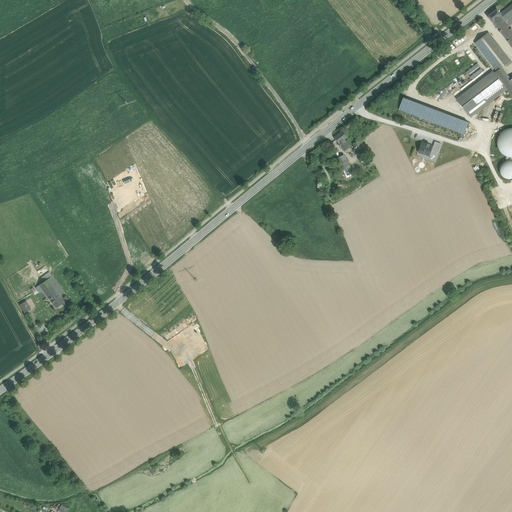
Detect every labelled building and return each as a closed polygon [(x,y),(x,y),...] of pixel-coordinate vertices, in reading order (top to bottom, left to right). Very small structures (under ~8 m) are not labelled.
[(511,4),(500,13),(501,15),(505,20),(511,13),(511,4)] [(497,9),(488,16),(492,22),(493,22),(501,15),(500,13),(497,9)] [(505,20),(501,15),(493,22),(511,46),(511,29),(509,26),(505,20)] [(510,61),(489,33),(475,43),(497,71),(499,69),(502,68),(510,61)] [(511,80),(502,68),(499,69),(511,85),(511,80)] [(511,85),(499,69),(497,71),(494,73),(511,96),(511,85)] [(494,73),(458,100),(471,117),(506,90),(494,73)] [(468,122),(404,98),(400,109),(464,133),(468,122)] [(496,110),(493,109),(491,115),(495,116),(494,118),(499,119),(501,111),(502,108),(497,106),(496,110)] [(503,153),(506,155),(509,156),(511,156),(511,126),(511,127),(506,128),(502,130),(499,134),(497,139),(497,144),(499,149),(503,153)] [(342,131),(334,137),(339,144),(343,141),(347,137),(342,131)] [(359,141),(356,134),(351,136),(354,143),(359,141)] [(354,143),(353,144),(357,153),(365,149),(360,140),(359,141),(354,143)] [(348,147),(343,141),(339,144),(345,151),(349,147),(349,146),(348,147)] [(435,142),(433,147),(422,143),(418,152),(429,156),(431,150),(438,153),(441,144),(435,142)] [(334,158),(339,169),(350,164),(345,154),(334,158)] [(500,168),(499,171),(500,174),(502,177),(505,179),(509,179),(511,178),(511,161),(510,161),(507,161),(505,162),(504,162),(501,165),(500,168)] [(474,166),(476,171),(485,168),(484,163),(474,166)] [(49,272),(42,278),(44,281),(47,280),(52,276),(49,272)] [(44,281),(39,285),(42,289),(50,284),(47,280),(44,281)] [(60,288),(55,280),(51,283),(56,291),(60,288)] [(56,291),(51,283),(50,284),(42,289),(43,290),(56,308),(64,302),(59,294),(56,291)] [(30,309),(26,301),(20,305),(25,313),(30,309)]
